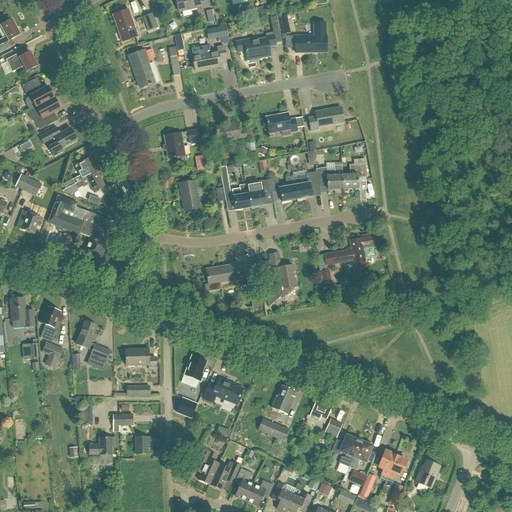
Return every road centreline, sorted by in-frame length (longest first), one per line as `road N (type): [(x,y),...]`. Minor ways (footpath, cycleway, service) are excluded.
road 1 (tertiary): [(475,444),(171,324)]
road 2 (residential): [(104,133),(160,108),(334,76)]
road 3 (residential): [(134,234),(200,243),(367,214)]
road 4 (unclassified): [(104,133),(48,24)]
road 5 (residential): [(167,444),(171,324)]
